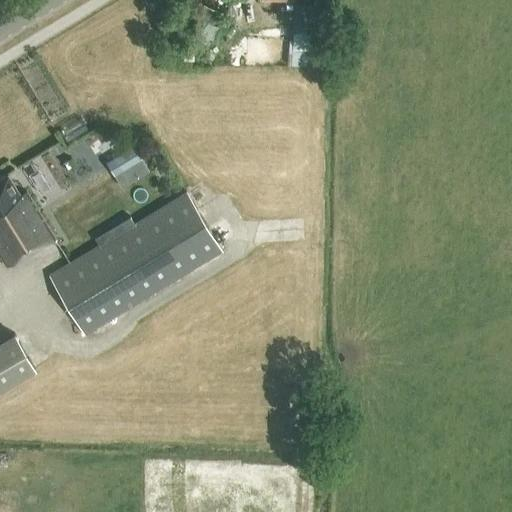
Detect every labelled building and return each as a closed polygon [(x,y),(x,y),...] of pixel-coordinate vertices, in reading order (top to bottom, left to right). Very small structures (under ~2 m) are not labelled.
[(214,25),(220,12),(204,5),(190,38),(210,46),(218,27),(214,25)] [(325,53),(327,7),(294,5),(291,66),(307,67),(307,64),(315,64),(315,53),(325,53)] [(229,47),(201,49),(201,57),(229,55),(229,47)] [(119,185),(147,169),(132,143),(104,159),(119,185)] [(7,174),(0,178),(0,257),(6,267),(23,257),(24,259),(55,240),(25,192),(20,195),(7,174)] [(95,249),(49,277),(83,334),(221,251),(186,194),(135,225),(95,249)] [(14,334),(0,341),(0,388),(34,369),(14,334)]
